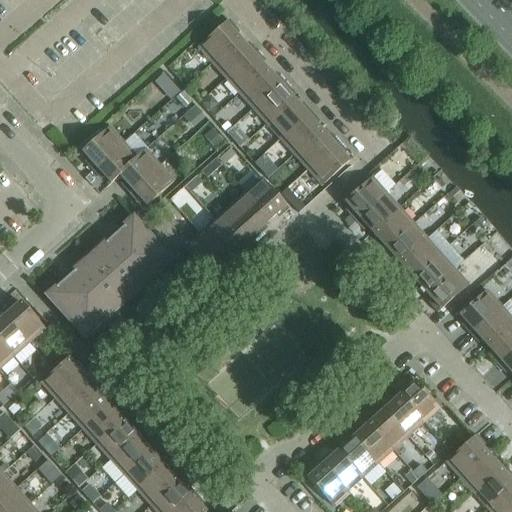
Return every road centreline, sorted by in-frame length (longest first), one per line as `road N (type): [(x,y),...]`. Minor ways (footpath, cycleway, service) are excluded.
road 1 (residential): [(511,431),(424,335),(257,484),(281,511)]
road 2 (residential): [(0,285),(73,215),(0,130)]
road 3 (residential): [(378,154),(235,0)]
